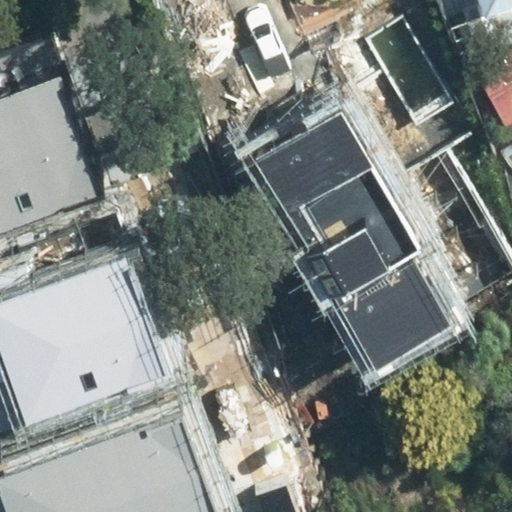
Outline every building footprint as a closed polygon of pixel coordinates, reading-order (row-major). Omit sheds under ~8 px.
[(511,0),(437,0),(482,120),(511,108),(511,0)] [(0,55),(0,191),(96,155),(51,37),(0,55)] [(256,159),(371,361),(461,310),(346,108),(256,159)] [(0,425),(168,368),(125,246),(0,289),(0,425)] [(0,467),(0,485),(10,511),(237,511),(191,393),(0,467)]
